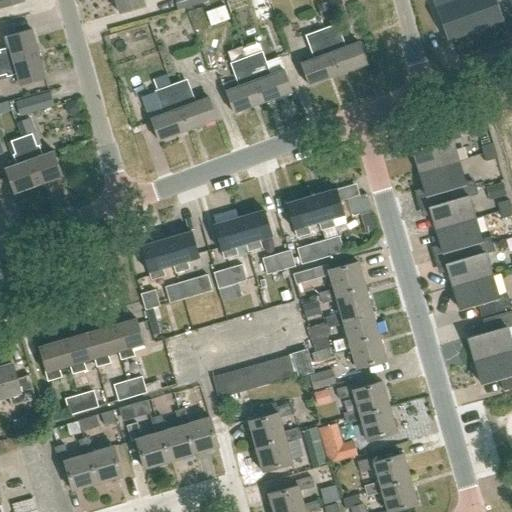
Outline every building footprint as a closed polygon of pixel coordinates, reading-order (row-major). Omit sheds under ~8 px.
[(114,0),(119,13),(144,6),(141,0),(114,0)] [(176,0),(179,10),(207,2),(206,0),(176,0)] [(322,19),(345,9),(341,0),(328,0),(317,4),(322,19)] [(431,0),(447,42),(448,41),(448,40),(475,31),(463,0),(431,0)] [(463,0),(475,31),(502,21),(502,22),(503,21),(495,0),(463,0)] [(224,6),(206,12),(211,26),(229,19),(224,6)] [(337,74),(366,63),(359,43),(345,47),(341,36),(339,36),(335,25),(321,30),(337,74)] [(31,29),(6,36),(10,50),(0,52),(0,64),(38,54),(31,29)] [(300,64),(307,85),(337,74),(321,30),(307,35),(311,47),(309,47),(313,59),(300,64)] [(110,40),(113,49),(114,52),(114,51),(129,47),(126,35),(110,40)] [(180,59),(202,49),(197,40),(175,50),(180,59)] [(262,101),(291,91),(283,70),(270,75),(265,64),(263,64),(259,53),(245,58),(262,101)] [(16,72),(20,86),(45,79),(38,54),(0,64),(0,74),(4,73),(4,75),(16,72)] [(225,92),(232,112),(262,101),(245,58),(232,63),(236,74),(234,75),(238,87),(225,92)] [(152,80),(156,91),(170,86),(166,75),(152,80)] [(186,130),(216,119),(208,98),(195,103),(190,92),(188,92),(184,81),(170,86),(186,130)] [(150,120),(157,141),(186,130),(170,86),(156,91),(161,103),(159,103),(163,115),(150,120)] [(54,106),(50,92),(17,101),(22,116),(54,106)] [(78,105),(73,102),(68,103),(65,107),(66,112),(71,115),(76,114),(79,110),(78,105)] [(460,168),(452,140),(461,138),(457,124),(427,132),(431,145),(412,151),(421,180),(460,168)] [(38,184),(62,175),(53,151),(40,156),(35,144),(33,145),(29,133),(20,136),(38,184)] [(14,152),(18,164),(5,169),(14,193),(38,184),(20,136),(12,139),(16,151),(14,152)] [(495,151),(493,144),(481,147),(483,154),(495,151)] [(485,162),(497,159),(495,151),(483,154),(485,162)] [(474,180),(464,183),(460,168),(421,180),(425,195),(416,197),(420,211),(429,209),(429,208),(468,197),(469,197),(478,195),(474,180)] [(503,182),(490,186),(494,199),(506,195),(503,182)] [(318,222),(320,230),(334,226),(332,218),(343,214),(336,189),(311,197),(318,222)] [(366,194),(346,200),(350,215),(370,210),(366,194)] [(308,225),(318,222),(311,197),(285,204),(293,229),(294,229),(296,237),(310,233),(308,225)] [(429,208),(429,209),(437,236),(477,225),(469,197),(468,197),(429,208)] [(500,211),(511,208),(509,200),(497,204),(500,211)] [(502,219),(511,215),(511,209),(511,208),(500,211),(502,219)] [(264,210),(238,218),(246,243),(245,243),(248,251),(261,247),(259,239),(271,235),(264,210)] [(235,246),(245,243),(246,243),(238,218),(213,226),(220,250),(221,250),(223,258),(237,254),(235,246)] [(497,219),(481,222),(483,232),(499,229),(497,219)] [(437,236),(441,251),(432,254),(437,268),(446,265),(445,265),(485,253),(485,254),(494,251),(490,237),(481,240),(477,225),(437,236)] [(173,264),(175,273),(189,269),(186,260),(199,257),(192,232),(166,239),(173,264)] [(339,236),(325,240),(329,256),(343,252),(339,236)] [(173,264),(166,239),(140,247),(148,272),(148,271),(151,280),(165,276),(162,267),(173,264)] [(315,261),(329,256),(325,240),(310,245),(315,261)] [(285,269),(295,267),(290,251),(276,255),(280,271),(285,269)] [(445,265),(446,265),(454,293),(493,281),(485,254),(485,253),(445,265)] [(333,289),(335,295),(364,287),(357,262),(330,270),(328,264),(312,269),(293,274),(296,284),(315,279),(329,275),(333,289)] [(213,273),(218,289),(232,285),(228,269),(213,273)] [(179,283),(183,299),(198,295),(193,279),(179,283)] [(454,293),(458,309),(478,304),(481,317),(511,308),(507,294),(498,297),(493,281),(454,293)] [(321,303),(336,299),(340,313),(342,319),(371,311),(364,287),(335,295),(333,289),(318,293),(321,303)] [(155,290),(140,294),(145,311),(160,306),(155,290)] [(314,304),(303,307),(306,317),(317,314),(314,304)] [(343,323),(347,337),(348,343),(378,335),(371,311),(342,319),(340,313),(326,317),(329,327),(343,323)] [(486,333),(467,339),(474,361),(511,350),(511,345),(507,328),(511,326),(511,311),(511,312),(482,320),(486,333)] [(143,344),(136,319),(111,326),(118,351),(120,359),(135,355),(133,347),(143,344)] [(111,363),(108,354),(118,351),(111,326),(87,333),(94,358),(96,367),(111,363)] [(83,361),(94,358),(87,333),(63,340),(70,365),(69,365),(71,374),(86,370),(83,361)] [(356,368),(385,360),(378,335),(348,343),(347,337),(333,342),(336,352),(350,348),(356,368)] [(330,336),(312,341),(315,352),(333,347),(330,336)] [(59,368),(69,365),(70,365),(63,340),(38,347),(47,381),(62,377),(59,368)] [(316,362),(331,357),(329,349),(313,353),(316,362)] [(511,350),(474,361),(480,384),(499,378),(503,391),(511,388),(511,350)] [(298,376),(306,373),(312,372),(306,351),(292,355),(298,376)] [(284,380),(295,377),(288,356),(277,359),(284,380)] [(266,362),(273,383),(284,380),(277,359),(266,362)] [(273,383),(266,362),(256,365),(262,387),(273,383)] [(11,407),(36,399),(29,376),(16,380),(11,364),(0,367),(0,397),(8,396),(11,407)] [(245,369),(251,390),(262,387),(256,365),(245,369)] [(315,391),(338,384),(333,368),(310,374),(315,391)] [(240,393),(251,390),(245,369),(234,372),(240,393)] [(240,393),(234,372),(223,375),(229,396),(240,393)] [(212,378),(218,399),(229,396),(223,375),(212,378)] [(142,376),(128,380),(133,397),(147,392),(144,380),(142,376)] [(118,401),(133,397),(128,380),(113,385),(118,401)] [(389,407),(382,381),(354,390),(352,384),(337,389),(339,399),(353,395),(357,409),(359,415),(389,407)] [(94,391),(79,395),(84,411),(98,406),(94,391)] [(326,391),(315,394),(318,405),(329,403),(326,391)] [(69,415),(84,411),(79,395),(65,399),(69,415)] [(278,413),(248,421),(255,446),(285,438),(283,432),(279,418),(294,413),(291,403),(278,407),(279,409),(277,409),(278,413)] [(132,404),(118,408),(122,421),(136,417),(132,404)] [(367,441),(396,432),(389,407),(359,415),(357,409),(343,413),(346,424),(360,419),(367,441)] [(193,454),(218,447),(209,417),(190,423),(187,413),(186,408),(175,411),(179,426),(184,425),(193,454)] [(111,410),(100,414),(104,425),(115,422),(111,410)] [(179,426),(166,430),(161,415),(151,419),(155,433),(160,432),(169,462),(193,454),(184,425),(179,426)] [(87,417),(78,420),(81,432),(90,429),(87,417)] [(135,440),(144,469),(169,462),(160,432),(155,433),(142,437),(138,423),(126,426),(131,442),(135,440)] [(255,446),(262,472),(292,463),(286,442),(301,437),(298,428),(283,432),(285,438),(255,446)] [(316,428),(302,432),(312,468),(326,464),(316,428)] [(334,462),(358,455),(354,440),(344,443),(341,433),(327,437),(334,462)] [(97,483),(122,475),(113,446),(94,452),(88,437),(78,440),(83,455),(88,453),(97,483)] [(371,447),(374,459),(395,454),(392,442),(371,447)] [(63,462),(72,491),(97,483),(88,453),(83,455),(69,459),(64,444),(54,447),(59,463),(63,462)] [(356,463),(359,472),(375,468),(379,482),(380,487),(410,479),(403,453),(374,462),(373,458),(356,463)] [(296,485),(268,493),(272,511),(298,511),(305,510),(303,505),(299,490),(315,486),(312,476),(295,481),(296,485)] [(387,511),(389,511),(417,504),(410,479),(380,487),(379,482),(364,486),(367,497),(382,493),(387,511)] [(11,504),(13,511),(27,511),(36,509),(33,498),(11,504)] [(298,511),(315,511),(321,510),(318,500),(303,505),(305,510),(298,511)] [(352,507),(353,511),(367,511),(365,503),(352,507)]
